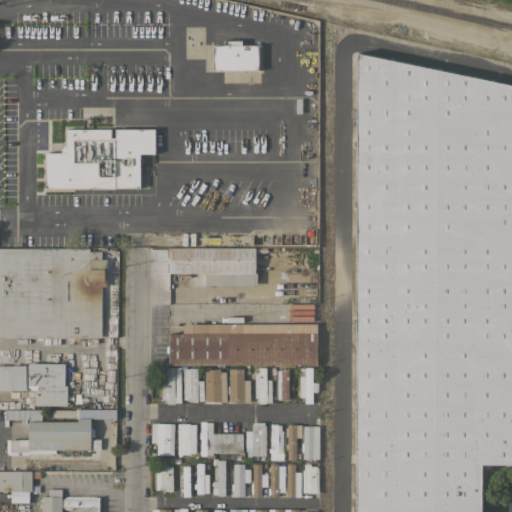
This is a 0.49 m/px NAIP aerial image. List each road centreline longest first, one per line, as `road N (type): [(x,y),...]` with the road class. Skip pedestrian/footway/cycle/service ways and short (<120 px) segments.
road 1 (residential): [(135,511),(141,249)]
road 2 (residential): [(135,504),(313,503)]
road 3 (residential): [(311,415),(141,413)]
